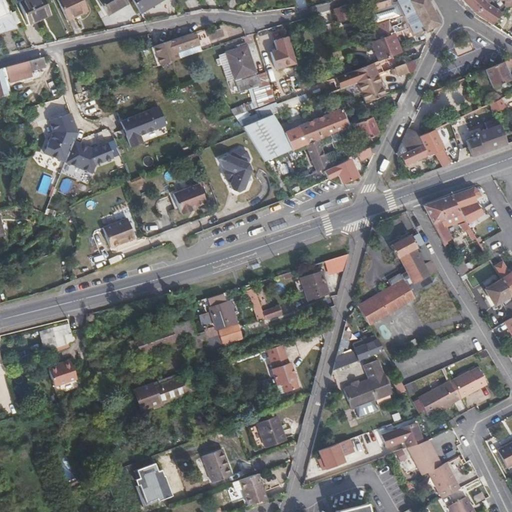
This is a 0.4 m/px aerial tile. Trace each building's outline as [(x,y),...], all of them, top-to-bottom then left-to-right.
[(0,0),(0,29),(18,22),(8,0),(0,0)] [(47,0),(24,0),(22,1),(31,22),(53,13),(47,0)] [(87,0),(63,0),(62,1),(73,23),(94,14),(87,0)] [(101,0),(110,14),(129,3),(126,0),(101,0)] [(162,0),(135,0),(142,11),(162,0)] [(438,25),(425,0),(366,0),(370,11),(397,3),(402,17),(378,26),(365,30),(370,43),(392,35),(393,39),(403,35),(410,32),(414,31),(416,35),(424,31),(425,32),(438,25)] [(502,13),(484,0),(463,0),(477,12),(495,24),(502,13)] [(402,17),(397,3),(370,11),(373,12),(372,15),(374,21),(377,24),(378,26),(402,17)] [(354,17),(349,5),(339,8),(342,21),(354,17)] [(342,21),(339,8),(332,10),(336,23),(342,21)] [(172,53),(194,45),(201,43),(196,31),(152,47),(154,53),(152,54),(153,57),(156,57),(158,65),(174,60),(172,53)] [(269,39),(275,52),(285,47),(279,34),(269,39)] [(399,54),(393,39),(392,35),(370,43),(378,62),(399,54)] [(197,52),(194,45),(172,53),(174,60),(197,52)] [(273,100),(264,72),(256,74),(253,73),(244,46),(223,52),(232,78),(237,92),(246,89),(251,101),(253,108),(273,100)] [(232,78),(223,52),(216,54),(217,58),(213,60),(215,66),(219,65),(225,80),(232,78)] [(29,77),(28,71),(43,67),(40,57),(3,67),(7,84),(29,77)] [(510,82),(504,68),(511,64),(511,60),(484,71),(492,90),(510,82)] [(382,72),(378,62),(372,64),(377,74),(382,72)] [(408,71),(405,63),(394,67),(397,75),(408,71)] [(338,89),(377,74),(372,64),(352,71),(334,78),(338,89)] [(334,78),(352,71),(350,65),(332,72),(334,78)] [(385,96),(377,74),(338,89),(332,91),(334,96),(358,87),(364,104),(385,96)] [(14,94),(5,97),(8,108),(11,107),(10,104),(17,103),(14,94)] [(267,116),(293,106),(290,100),(270,109),(268,105),(254,111),(256,114),(258,120),(267,116)] [(504,109),(499,100),(489,105),(490,109),(491,115),(504,109)] [(253,108),(251,101),(229,109),(233,115),(253,108)] [(490,109),(489,105),(478,110),(480,113),(490,109)] [(157,106),(120,122),(130,148),(142,143),(139,136),(164,125),(157,106)] [(347,127),(340,110),(297,126),(300,133),(288,138),(293,150),(305,145),(317,140),(330,135),(342,130),(346,128),(347,127)] [(242,126),(258,120),(256,114),(240,120),(242,126)] [(74,142),(76,134),(69,115),(57,120),(58,123),(49,126),(51,134),(44,153),(74,142)] [(289,151),(267,116),(258,120),(242,126),(240,127),(263,161),(289,151)] [(377,136),(370,118),(353,125),(357,134),(361,142),(377,136)] [(357,134),(353,125),(347,127),(346,128),(350,138),(357,134)] [(506,145),(498,126),(474,134),(475,137),(465,141),(471,157),(506,145)] [(423,145),(420,137),(419,133),(407,129),(400,143),(397,157),(401,155),(423,145)] [(344,138),(342,130),(330,135),(332,142),(344,138)] [(443,148),(435,130),(420,137),(423,145),(427,155),(434,152),(443,148)] [(327,166),(317,140),(305,145),(316,171),(327,166)] [(64,165),(74,142),(44,153),(43,156),(64,165)] [(95,167),(113,160),(107,145),(92,151),(74,142),(64,165),(91,176),(95,167)] [(427,155),(423,145),(401,155),(406,165),(425,156),(427,155)] [(373,155),(370,146),(356,152),(359,161),(364,158),(373,155)] [(350,155),(347,149),(335,155),(336,157),(328,160),(330,165),(350,155)] [(463,160),(460,150),(447,155),(451,164),(463,160)] [(440,168),(434,152),(427,155),(425,156),(432,171),(440,168)] [(251,169),(249,166),(228,156),(219,160),(222,169),(234,174),(233,176),(251,169)] [(353,180),(344,161),(337,164),(336,165),(318,173),(323,185),(333,181),(336,188),(353,180)] [(251,183),(250,177),(253,172),(251,169),(233,176),(229,186),(231,191),(239,194),(242,193),(246,184),(251,183)] [(175,201),(200,190),(198,184),(172,194),(175,201)] [(483,215),(478,203),(478,202),(477,199),(483,196),(480,191),(475,188),(451,196),(463,217),(464,219),(466,222),(483,215)] [(196,206),(205,202),(200,190),(175,201),(179,212),(180,212),(182,214),(191,211),(190,208),(196,206)] [(463,217),(451,196),(421,206),(441,244),(449,240),(441,223),(456,215),(459,219),(463,217)] [(126,219),(101,228),(109,248),(133,238),(126,219)] [(466,222),(464,219),(457,222),(463,234),(466,232),(472,241),(477,239),(466,222)] [(427,276),(413,249),(416,248),(425,263),(431,259),(417,233),(411,236),(409,234),(390,245),(397,258),(400,256),(414,283),(427,276)] [(344,254),(323,258),(327,274),(347,269),(344,254)] [(511,294),(511,293),(511,270),(509,273),(501,261),(493,266),(502,280),(511,294)] [(325,279),(322,271),(306,277),(308,284),(325,279)] [(414,298),(401,273),(396,274),(400,280),(411,300),(414,298)] [(329,291),(325,279),(308,284),(312,296),(329,291)] [(436,279),(424,285),(435,307),(448,301),(436,279)] [(368,325),(411,300),(400,280),(357,305),(368,325)] [(511,294),(502,280),(489,287),(498,303),(511,296),(511,294)] [(498,303),(489,287),(484,289),(489,298),(494,305),(498,303)] [(501,307),(511,300),(511,296),(498,303),(501,307)] [(511,317),(511,300),(501,307),(508,319),(511,317)] [(229,311),(226,303),(209,308),(211,316),(229,311)] [(279,304),(263,310),(266,319),(282,313),(279,304)] [(233,322),(229,311),(211,316),(215,328),(233,322)] [(346,349),(351,332),(346,317),(338,347),(346,349)] [(511,325),(508,319),(503,322),(511,337),(511,325)] [(200,352),(190,321),(134,339),(139,354),(185,339),(191,355),(200,352)] [(72,342),(67,325),(48,331),(54,348),(72,342)] [(383,351),(374,335),(351,344),(353,351),(335,358),(332,370),(378,353),(383,351)] [(297,384),(290,364),(288,364),(285,365),(283,361),(286,360),(281,346),(265,352),(271,369),(270,370),(277,387),(281,386),(282,390),(297,384)] [(389,362),(383,351),(378,353),(383,364),(389,362)] [(390,394),(382,374),(381,374),(376,360),(363,365),(368,380),(357,384),(350,386),(342,389),(349,409),(352,408),(372,401),(390,394)] [(73,379),(67,361),(57,364),(58,366),(52,368),(47,369),(53,386),(73,379)] [(146,371),(143,362),(136,364),(139,373),(146,371)] [(489,382),(480,366),(477,368),(486,384),(489,382)] [(486,384),(477,368),(469,372),(468,371),(450,381),(460,398),(486,384)] [(137,406),(192,388),(186,373),(150,385),(148,381),(130,388),(137,406)] [(460,398),(450,381),(418,399),(428,417),(460,399),(460,398)] [(284,394),(299,388),(297,384),(282,390),(284,394)] [(375,410),(372,401),(352,408),(356,417),(375,410)] [(275,416),(255,423),(265,448),(285,440),(275,416)] [(421,441),(413,422),(379,436),(384,448),(403,440),(405,447),(407,446),(421,441)] [(340,450),(349,449),(347,439),(338,441),(340,450)] [(441,464),(428,439),(421,441),(407,446),(423,474),(427,472),(441,464)] [(511,441),(497,450),(507,468),(511,465),(511,441)] [(342,462),(335,443),(316,451),(324,469),(342,462)] [(372,457),(367,444),(353,450),(359,465),(367,462),(366,459),(372,457)] [(222,445),(200,454),(211,481),(233,473),(222,445)] [(460,489),(446,462),(441,464),(427,472),(442,498),(460,489)] [(267,498),(256,474),(238,480),(242,489),(248,505),(267,498)] [(242,489),(238,480),(231,483),(235,491),(242,489)] [(474,511),(466,497),(448,506),(451,511),(474,511)]
